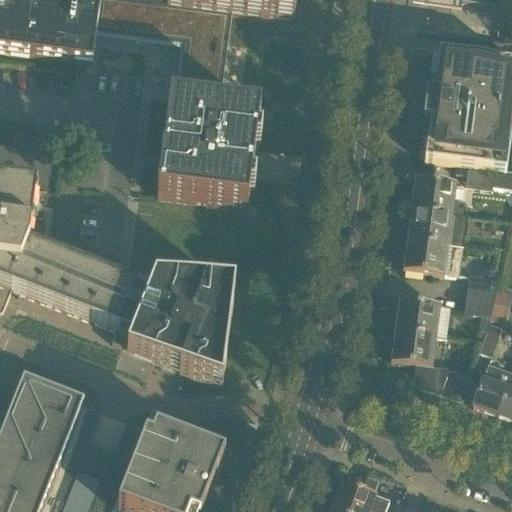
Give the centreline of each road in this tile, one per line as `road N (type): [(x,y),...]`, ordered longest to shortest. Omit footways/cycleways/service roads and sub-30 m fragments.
road 1 (tertiary): [(301,419),(371,9)]
road 2 (residential): [(511,498),(301,419)]
